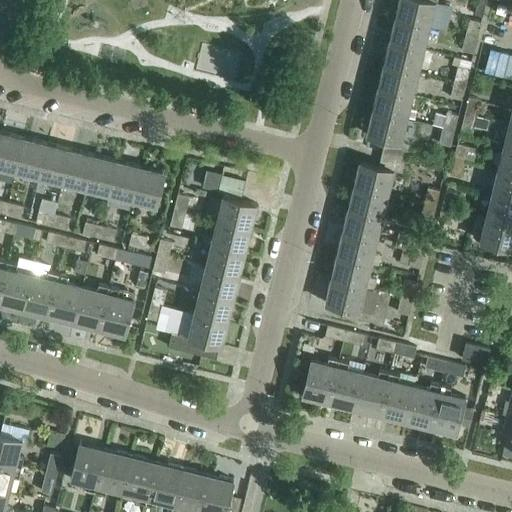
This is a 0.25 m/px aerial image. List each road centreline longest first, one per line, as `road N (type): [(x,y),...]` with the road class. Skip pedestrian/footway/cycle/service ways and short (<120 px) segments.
road 1 (residential): [(312,157),(32,88),(0,67)]
road 2 (residential): [(312,157),(248,430)]
road 3 (residential): [(511,498),(248,430)]
road 4 (residential): [(248,430),(0,357)]
road 5 (residential): [(353,0),(312,157)]
road 6 (residential): [(511,272),(471,263),(448,354)]
